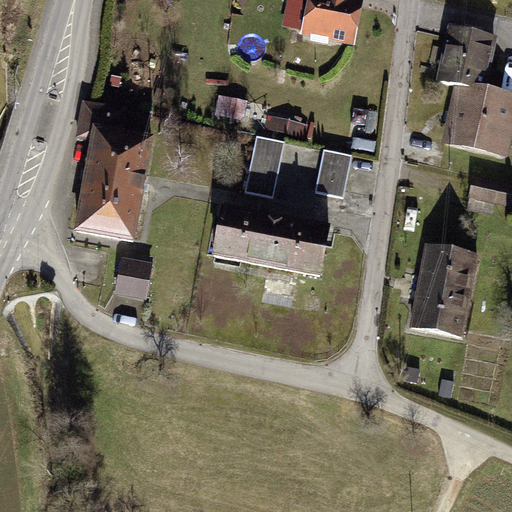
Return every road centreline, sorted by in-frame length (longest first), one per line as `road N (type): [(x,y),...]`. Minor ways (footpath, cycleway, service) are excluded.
road 1 (residential): [(9,227),(41,244),(60,283),(104,328),(190,357),(357,390),(418,0)]
road 2 (secondary): [(9,227),(76,0)]
